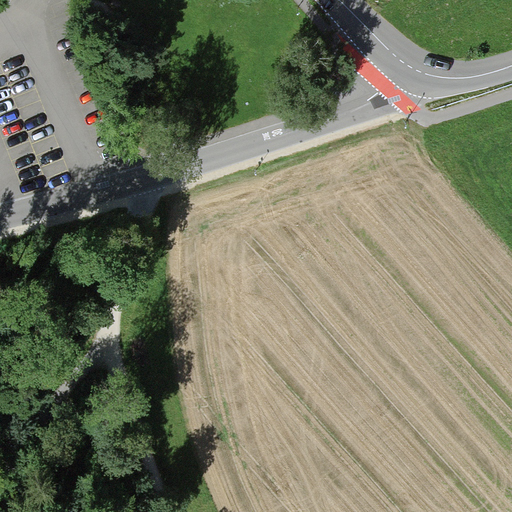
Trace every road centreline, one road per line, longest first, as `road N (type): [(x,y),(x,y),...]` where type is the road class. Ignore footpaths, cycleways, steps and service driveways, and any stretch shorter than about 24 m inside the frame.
road 1 (unclassified): [(413,69),(353,111),(161,177),(0,217)]
road 2 (track): [(161,177),(109,347),(167,511)]
road 3 (track): [(109,347),(29,440),(10,476),(6,511)]
